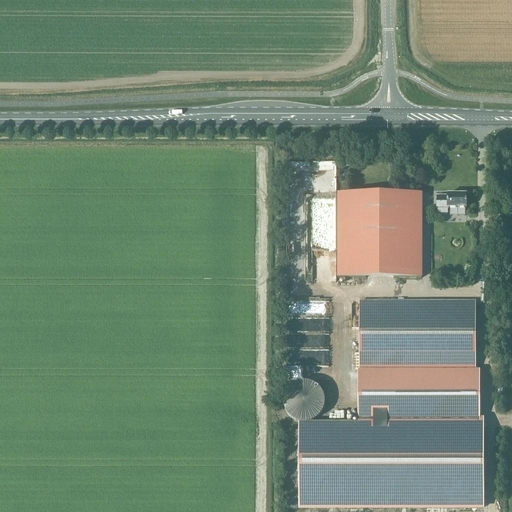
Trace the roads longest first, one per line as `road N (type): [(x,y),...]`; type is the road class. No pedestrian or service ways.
road 1 (primary): [(71,119),(388,123)]
road 2 (primary): [(381,111),(71,119)]
road 3 (primary): [(388,123),(511,123)]
